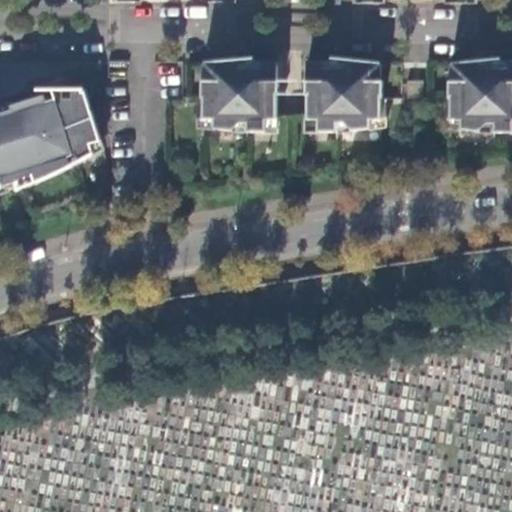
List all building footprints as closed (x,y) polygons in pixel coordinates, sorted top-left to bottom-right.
[(379,64),(347,60),(346,79),(334,79),(335,64),(335,63),(304,63),(304,120),(312,121),(312,130),(337,134),(369,130),(369,117),(379,117),(379,100),(381,100),(381,83),(379,83),(379,64)] [(346,79),(347,60),(335,64),(334,79),(346,79)] [(232,61),(219,62),(200,64),(200,82),(198,82),(198,99),(200,99),(199,117),(209,118),(209,131),(241,134),(274,128),(275,62),(243,63),(243,80),(231,78),(232,63),(232,61)] [(480,63),(480,61),(448,65),(449,83),(447,83),(447,100),(449,100),(448,122),(459,121),(459,131),(511,134),(511,124),(511,123),(511,63),(492,64),(491,82),(480,80),(480,63)] [(243,63),(232,63),(231,78),(243,80),(243,63)] [(492,64),(480,63),(480,80),(491,82),(492,64)] [(126,77),(127,64),(109,64),(108,78),(126,77)] [(405,100),(415,100),(415,82),(404,82),(405,100)] [(0,183),(1,187),(17,183),(17,181),(32,185),(91,155),(88,148),(98,143),(81,90),(49,91),(49,100),(40,101),(37,97),(7,107),(8,110),(0,113),(0,183)] [(37,91),(37,97),(40,101),(49,100),(49,91),(37,91)] [(209,118),(199,117),(199,130),(209,131),(209,118)] [(380,130),(379,117),(369,117),(369,130),(380,130)] [(312,121),(304,120),(304,128),(312,130),(312,121)] [(459,121),(448,122),(448,131),(459,131),(459,121)] [(88,148),(91,155),(100,150),(98,143),(88,148)]
